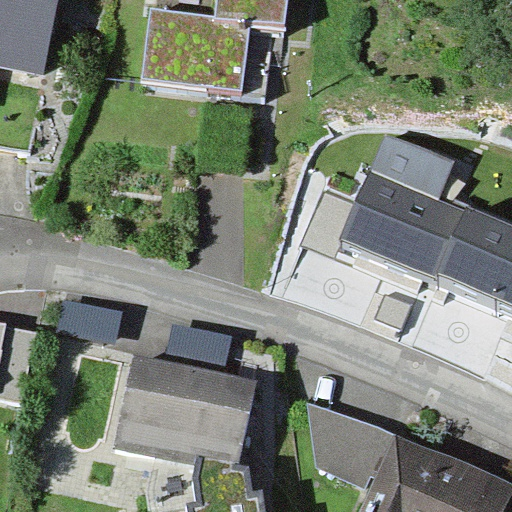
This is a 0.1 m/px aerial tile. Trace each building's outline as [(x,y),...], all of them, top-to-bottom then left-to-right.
[(58,7),(25,0),(0,0),(0,77),(41,86),(58,7)] [(217,0),(216,19),(150,12),(142,83),(237,94),(245,24),(282,28),(284,0),(217,0)] [(462,224),(370,187),(343,253),(435,291),(462,224)] [(511,250),(470,232),(441,298),(511,328),(511,250)] [(250,384),(135,361),(116,439),(187,455),(193,511),(257,511),(256,498),(243,500),(243,470),(233,469),(250,384)] [(369,493),(395,437),(307,408),(315,467),(369,493)] [(493,511),(505,488),(395,437),(369,493),(359,511),(493,511)]
